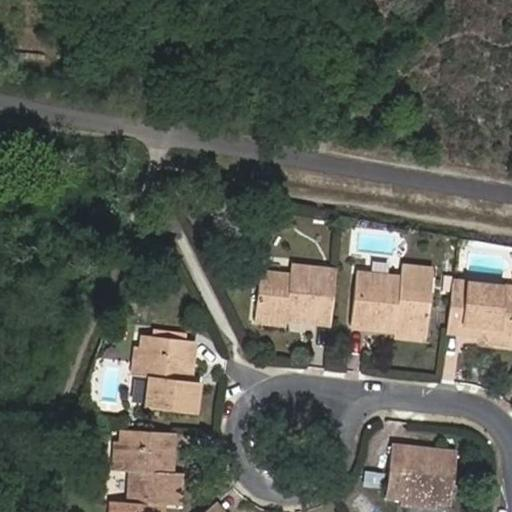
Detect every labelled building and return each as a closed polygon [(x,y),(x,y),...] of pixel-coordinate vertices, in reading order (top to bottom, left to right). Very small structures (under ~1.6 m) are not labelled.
[(348,329),(392,332),(422,336),(426,296),(429,269),(399,267),(397,283),(353,278),(348,329)] [(280,322),(327,327),(332,276),(286,271),(284,282),(257,280),(253,319),(280,322)] [(511,291),(448,285),(442,334),(484,338),(509,341),(511,309),(511,291)] [(279,329),(280,322),(253,319),(252,327),(279,329)] [(422,336),(392,332),(392,339),(422,341),(422,336)] [(136,351),(134,378),(147,380),(145,410),(194,413),(197,382),(189,381),(192,339),(137,336),(136,351)] [(508,349),(509,341),(484,338),(483,346),(508,349)] [(126,377),(134,378),(136,351),(129,350),(126,377)] [(175,434),(133,431),(132,443),(121,442),(119,472),(130,473),(129,502),(109,500),(107,511),(157,511),(158,504),(179,506),(180,474),(172,472),(175,434)] [(111,471),(119,472),(121,442),(113,442),(111,471)] [(380,494),(396,496),(433,499),(447,501),(452,452),(386,445),(380,494)] [(433,499),(396,496),(394,504),(432,507),(433,499)] [(223,511),(214,501),(201,511),(223,511)]
